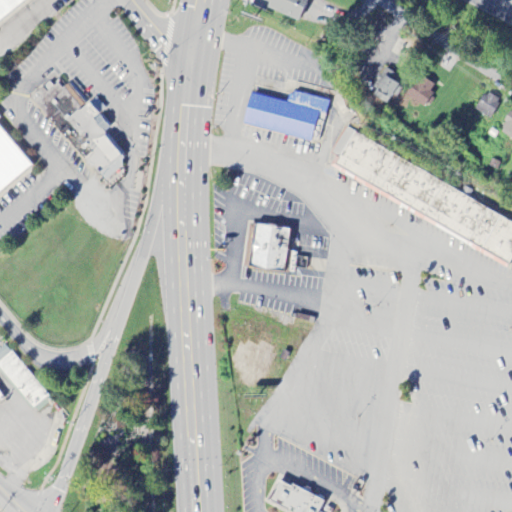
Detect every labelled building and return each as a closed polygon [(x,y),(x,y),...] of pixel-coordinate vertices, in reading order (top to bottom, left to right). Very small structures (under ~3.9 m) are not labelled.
[(0,0),(0,22),(29,0),(0,0)] [(307,0),(270,0),(266,10),(298,23),(307,0)] [(371,96),(386,105),(392,95),(393,96),(402,80),(386,70),(371,96)] [(30,99),(101,181),(122,163),(121,157),(123,155),(102,131),(110,124),(69,77),(61,83),(56,77),(52,81),(48,77),(29,93),(33,97),(30,99)] [(406,96),(423,108),(436,89),(420,77),(406,96)] [(242,125),(318,144),(328,102),(290,92),(288,103),(249,94),(242,125)] [(491,120),(500,103),(484,94),(474,111),(491,120)] [(499,134),(511,141),(511,140),(511,110),(499,134)] [(0,127),(31,164),(0,190),(0,127)] [(511,220),(344,131),(331,154),(336,157),(329,171),(509,267),(511,261),(511,220)] [(248,269),(294,274),(296,252),(288,251),(290,230),(253,225),(248,269)] [(48,396),(10,352),(0,361),(0,371),(33,409),(48,396)] [(284,511),(318,511),(323,500),(277,480),(266,504),(284,511)]
